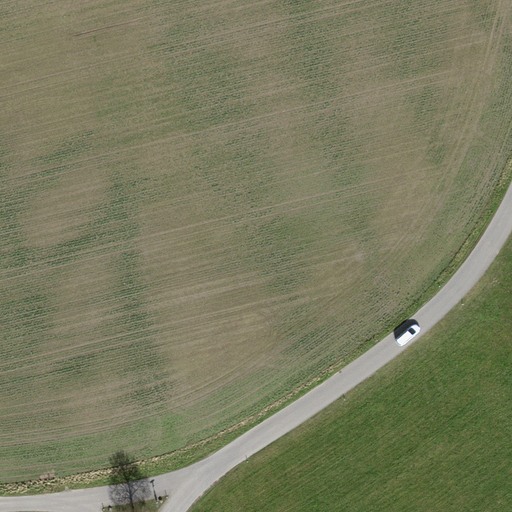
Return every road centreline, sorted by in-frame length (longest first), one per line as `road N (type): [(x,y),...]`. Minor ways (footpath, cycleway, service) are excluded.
road 1 (unclassified): [(201,479),(384,360),(475,271),(511,193)]
road 2 (unclassified): [(201,479),(74,502)]
